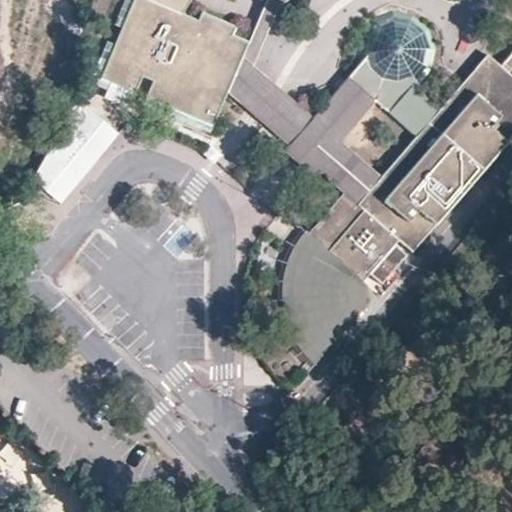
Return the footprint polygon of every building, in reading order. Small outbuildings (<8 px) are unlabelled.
[(244,66),(252,48),(189,20),(176,15),(184,0),(140,0),(104,86),(215,134),(230,99),(244,66)] [(184,0),(176,15),(189,20),(200,0),(184,0)] [(274,0),(252,48),(244,66),(255,76),(284,15),(305,0),(274,0)] [(371,106),(413,144),(379,183),(337,146),(314,173),(342,197),(305,238),(302,236),(295,244),(289,254),(281,271),(278,283),(277,302),(278,316),(283,331),(293,348),(304,360),(312,367),(373,297),(361,287),(368,278),(381,288),(405,260),(392,249),(397,245),(410,255),(511,138),(511,84),(486,62),(438,115),(423,105),(419,91),(423,87),(433,67),(429,47),(417,30),(397,23),(378,26),(363,39),(356,56),(360,80),(352,88),(371,106)] [(344,82),(308,121),(255,76),(244,66),(230,99),(280,143),(285,149),(279,156),(307,181),(314,173),(337,146),(371,106),(352,88),(344,82)] [(63,205),(119,134),(84,106),(27,177),(63,205)] [(0,492),(48,507),(57,477),(42,472),(49,447),(0,432),(0,492)] [(244,453),(246,468),(265,456),(254,447),(244,453)]
